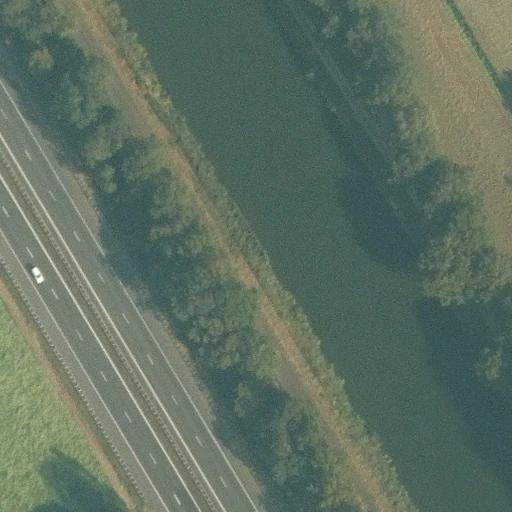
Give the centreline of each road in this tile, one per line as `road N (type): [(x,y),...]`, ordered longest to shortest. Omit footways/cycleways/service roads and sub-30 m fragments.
road 1 (unclassified): [(375,511),(72,0)]
road 2 (motorway): [(245,511),(0,102)]
road 3 (track): [(289,0),(511,355)]
road 4 (motorway): [(0,199),(186,511)]
road 5 (track): [(329,0),(387,155)]
